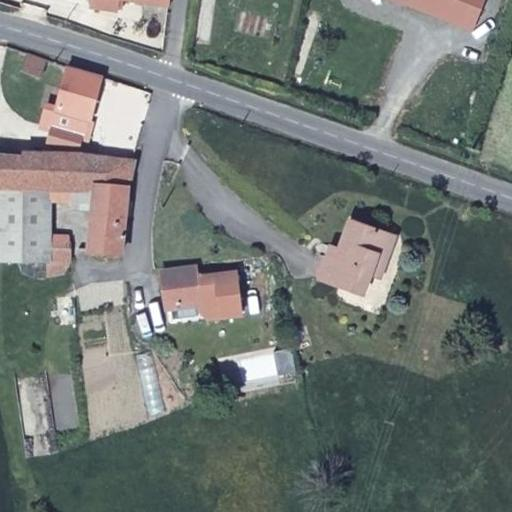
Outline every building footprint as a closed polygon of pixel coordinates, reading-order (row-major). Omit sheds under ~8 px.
[(94,0),(93,7),(109,10),(111,0),(94,0)] [(396,0),(473,31),(485,0),(396,0)] [(43,124),(53,127),(50,141),(82,150),(86,135),(93,137),(97,120),(93,119),(104,78),(69,68),(58,109),(48,106),(43,124)] [(0,262),(78,261),(77,234),(43,234),(43,245),(16,245),(14,192),(43,193),(81,194),(82,210),(97,209),(98,254),(128,255),(136,160),(64,153),(0,154),(0,262)] [(43,210),(43,193),(14,192),(16,245),(43,245),(43,234),(43,210)] [(82,210),(81,194),(43,193),(43,210),(82,210)] [(390,261),(398,239),(349,220),(338,249),(334,260),(327,257),(319,279),(320,279),(366,296),(372,278),(380,257),(390,261)] [(334,260),(338,249),(322,242),(317,254),(327,257),(334,260)] [(382,281),(390,261),(380,257),(372,278),(382,281)] [(198,318),(201,314),(209,319),(243,313),(235,275),(195,279),(193,268),(161,274),(167,311),(172,310),(174,322),(198,318)] [(293,350),(274,353),(278,376),(297,372),(293,350)]
